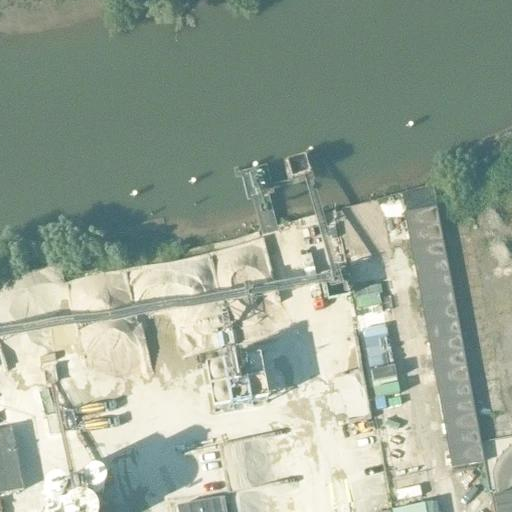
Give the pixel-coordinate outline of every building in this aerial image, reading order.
[(480,446),(435,210),(404,216),(451,469),(483,463),(480,446)] [(0,433),(0,496),(22,492),(10,432),(0,433)] [(511,511),(511,494),(510,495),(490,499),(492,511),(511,511)] [(394,501),(396,509),(418,504),(416,496),(394,501)] [(175,510),(175,511),(224,511),(222,500),(175,510)]
